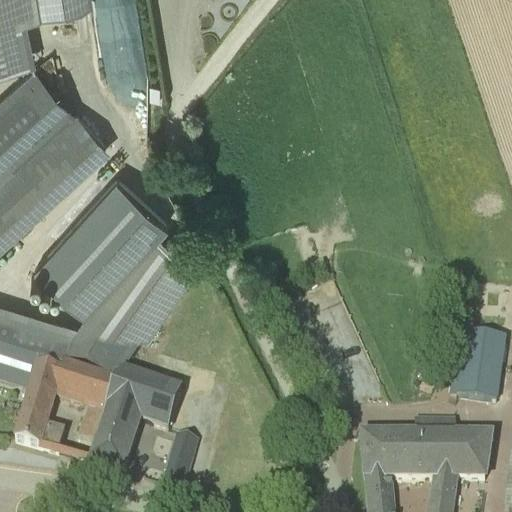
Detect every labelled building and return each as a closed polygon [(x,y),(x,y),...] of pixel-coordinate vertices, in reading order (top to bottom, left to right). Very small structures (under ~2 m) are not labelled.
[(93,11),(90,0),(0,0),(0,73),(38,65),(29,25),(93,11)] [(0,250),(107,152),(33,72),(0,102),(0,250)] [(160,88),(150,88),(150,102),(160,102),(160,88)] [(34,268),(86,314),(156,238),(168,224),(116,179),(34,268)] [(197,265),(156,238),(86,314),(75,328),(0,306),(0,386),(30,395),(36,376),(62,383),(66,371),(114,385),(116,386),(117,383),(119,384),(124,375),(197,265)] [(497,404),(506,341),(464,335),(455,398),(497,404)] [(62,383),(56,404),(87,412),(104,417),(114,385),(66,371),(62,383)] [(104,417),(95,444),(89,466),(125,477),(139,426),(168,435),(182,394),(124,375),(119,384),(117,383),(116,386),(114,385),(104,417)] [(62,383),(36,376),(30,395),(15,445),(58,457),(65,435),(48,430),(56,404),(62,383)] [(87,412),(79,439),(95,444),(104,417),(87,412)] [(432,485),(427,511),(450,511),(454,485),(486,485),(493,437),(455,437),(456,420),(415,420),(415,435),(362,440),(367,511),(394,511),(393,483),(432,485)] [(163,488),(182,494),(197,445),(178,439),(163,488)]
